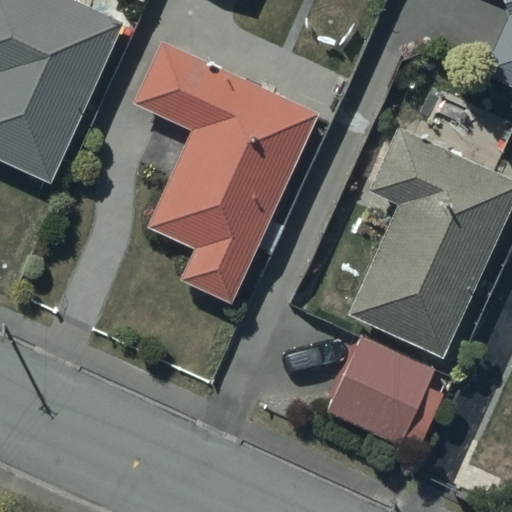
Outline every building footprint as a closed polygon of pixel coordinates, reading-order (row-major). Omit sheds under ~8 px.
[(111,0),(0,0),(0,147),(54,172),(129,8),(111,0)] [(511,0),(508,0),(511,6),(485,67),(511,78),(511,0)] [(321,100),(162,27),(133,89),(194,117),(149,215),(194,236),(180,267),(232,291),(321,100)] [(511,190),(511,164),(399,115),(370,180),(396,192),(347,302),(443,345),(511,190)] [(438,361),(360,327),(325,406),(403,440),(408,428),(424,435),(447,382),(432,375),(438,361)]
